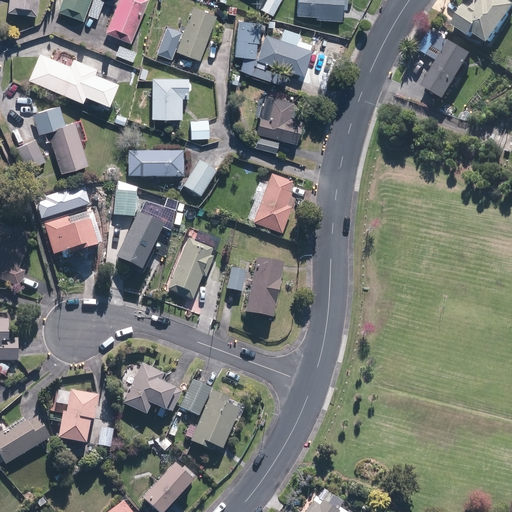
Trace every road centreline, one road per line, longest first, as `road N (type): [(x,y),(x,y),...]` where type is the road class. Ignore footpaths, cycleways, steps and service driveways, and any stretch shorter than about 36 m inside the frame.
road 1 (residential): [(410,0),(371,70),(343,145),(313,384)]
road 2 (residential): [(76,331),(151,323),(313,384)]
road 3 (residential): [(313,384),(273,468),(236,511)]
